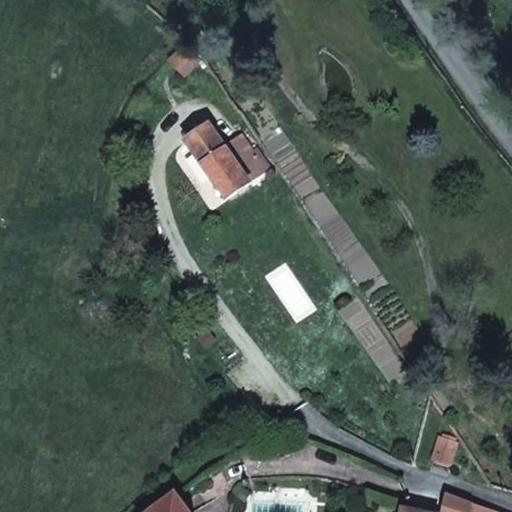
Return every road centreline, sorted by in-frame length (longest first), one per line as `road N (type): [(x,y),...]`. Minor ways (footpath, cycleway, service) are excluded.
road 1 (residential): [(140,511),(216,454),(295,424),(421,482),(511,508)]
road 2 (unclassified): [(413,0),(511,133)]
